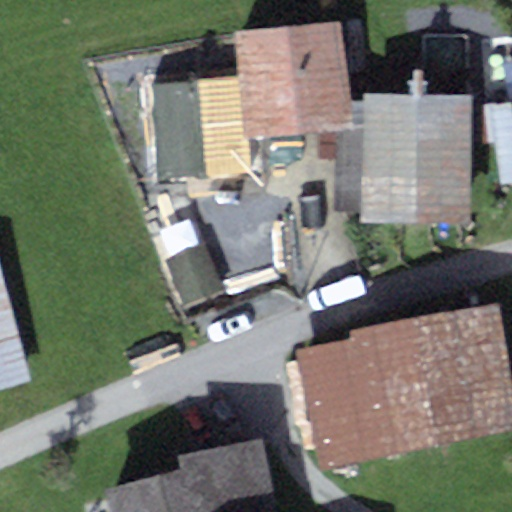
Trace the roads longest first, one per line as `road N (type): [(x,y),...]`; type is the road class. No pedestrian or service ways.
road 1 (residential): [(511,261),(344,298),(0,453)]
road 2 (track): [(244,346),(298,469),(345,511)]
